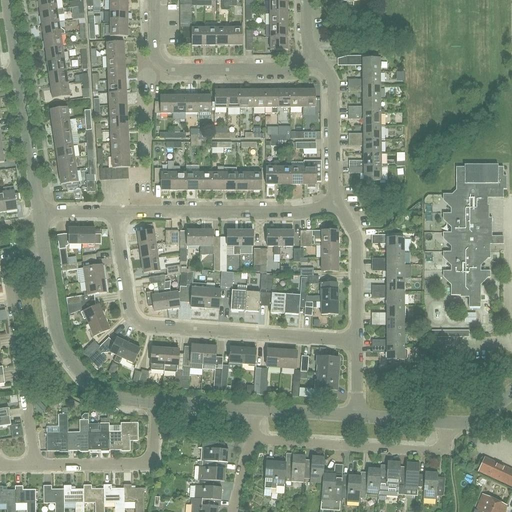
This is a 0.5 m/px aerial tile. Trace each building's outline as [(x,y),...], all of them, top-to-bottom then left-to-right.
[(40,12),(58,10),(56,0),(38,0),(40,12)] [(128,0),(110,0),(111,11),(128,12),(128,0)] [(180,0),(180,11),(192,11),(192,6),(204,6),(204,1),(197,1),(197,0),(180,0)] [(288,0),(270,0),(270,13),(288,13),(288,0)] [(353,0),(335,0),(336,3),(341,3),(341,8),(354,8),(353,0)] [(40,12),(42,25),(59,22),(59,16),(65,15),(64,9),(58,10),(40,12)] [(111,11),(111,24),(128,24),(128,12),(111,11)] [(288,13),(270,13),(270,26),(288,26),(288,13)] [(59,22),(42,25),(44,37),(61,35),(61,34),(65,34),(64,31),(60,28),(59,22)] [(128,24),(111,24),(111,37),(128,37),(128,24)] [(288,26),(270,26),(270,38),(288,38),(288,26)] [(230,29),(230,46),(243,46),(242,28),(230,29)] [(192,45),(192,46),(205,46),(205,29),(192,29),(192,33),(192,39),(192,45)] [(205,29),(205,46),(217,46),(217,29),(205,29)] [(217,29),(217,46),(230,46),(230,29),(217,29)] [(44,37),(45,50),(63,47),(61,35),(44,37)] [(288,38),(270,38),(271,51),(288,51),(288,38)] [(108,56),(125,56),(124,42),(107,43),(108,56)] [(45,50),(47,62),(65,59),(68,59),(68,53),(64,53),(63,47),(45,50)] [(91,49),(91,57),(97,57),(101,57),(101,54),(97,52),(96,49),(91,49)] [(108,69),(126,68),(125,56),(108,56),(108,69)] [(363,73),(380,73),(380,59),(360,59),(360,57),(348,57),(348,66),(363,66),(363,73)] [(49,74),(66,72),(65,59),(47,62),(49,74)] [(109,81),(126,81),(126,68),(108,69),(109,81)] [(49,74),(51,87),(68,84),(66,72),(49,74)] [(348,86),(380,86),(380,73),(363,73),(363,80),(348,80),(348,86)] [(109,94),(127,93),(126,81),(109,81),(109,94)] [(68,84),(51,87),(53,99),(70,97),(68,84)] [(363,100),(380,100),(380,86),(348,86),(348,93),(363,93),(363,100)] [(278,91),(278,108),(290,108),(290,90),(278,91)] [(290,90),(290,108),(303,108),(302,90),(290,90)] [(302,90),(303,108),(316,108),(315,90),(302,90)] [(228,109),(227,91),(215,91),(215,109),(228,109)] [(240,109),(240,91),(227,91),(228,109),(240,109)] [(253,108),(253,91),(240,91),(240,109),(253,108)] [(265,108),(265,91),(253,91),(253,108),(265,108)] [(278,108),(278,91),(265,91),(265,108),(272,108),(272,114),(278,114),(278,108)] [(110,106),(127,105),(127,93),(109,94),(110,106)] [(186,97),(186,114),(198,114),(198,96),(186,97)] [(211,121),(211,114),(211,96),(198,96),(198,114),(198,121),(211,121)] [(160,97),(160,114),(173,114),(173,97),(160,97)] [(173,97),(173,114),(186,114),(186,97),(173,97)] [(349,114),(380,113),(380,100),(363,100),(363,107),(349,108),(349,114)] [(111,119),(128,118),(127,105),(110,106),(111,119)] [(52,123),(69,120),(68,108),(50,110),(52,123)] [(363,127),(381,127),(380,113),(349,114),(349,120),(363,120),(363,127)] [(111,131),(129,130),(128,118),(111,119),(111,131)] [(69,120),(52,123),(54,135),(71,133),(77,132),(76,119),(69,120)] [(349,141),(381,140),(381,127),(363,127),(364,134),(349,134),(349,141)] [(253,134),(253,139),(265,139),(265,134),(261,134),(261,128),(253,128),(253,134)] [(112,143),(129,143),(129,130),(111,131),(112,143)] [(56,148),(73,145),(71,133),(54,135),(56,148)] [(364,154),(381,154),(381,140),(349,141),(349,147),(364,147),(364,154)] [(113,156),(130,155),(129,143),(112,143),(113,156)] [(58,160),(75,158),(73,145),(56,148),(58,160)] [(349,168),(381,168),(381,167),(381,164),(381,154),(364,154),(364,161),(349,162),(349,168)] [(128,168),(131,168),(130,155),(113,156),(113,169),(117,169),(123,168),(128,168)] [(59,172),(77,170),(75,158),(58,160),(59,172)] [(168,162),(168,174),(162,174),(162,169),(155,169),(155,183),(161,183),(161,191),(174,191),(174,174),(174,167),(174,162),(168,162)] [(267,164),(266,164),(266,186),(279,186),(279,168),(279,162),(275,162),(274,164),(267,164)] [(317,183),(322,183),(322,162),(304,162),(304,164),(304,165),(304,168),(304,186),(308,186),(308,188),(316,188),(316,186),(317,186),(317,183)] [(292,164),(292,168),(292,186),(304,186),(304,168),(304,165),(304,164),(292,164)] [(504,190),(507,190),(507,176),(504,176),(504,167),(498,167),(498,165),(465,165),(465,168),(456,168),(456,195),(443,195),(444,195),(444,201),(451,207),(451,214),(443,214),(443,215),(444,215),(444,220),(451,227),(451,233),(443,233),(443,234),(444,234),(444,239),(451,246),(451,252),(443,252),(443,253),(444,253),(444,258),(451,265),(451,271),(443,272),(444,272),(444,278),(451,284),(451,296),(469,296),(469,308),(481,308),(481,284),(487,278),(490,278),(490,271),(481,271),(481,265),(487,259),(490,259),(490,237),(492,237),(492,218),(489,218),(489,205),(487,205),(487,197),(503,197),(503,199),(504,199),(504,190)] [(174,167),(174,174),(174,191),(186,191),(186,174),(180,174),(180,167),(174,167)] [(218,174),(211,174),(211,191),(224,191),(224,174),(224,169),(224,168),(218,168),(218,174)] [(292,168),(279,168),(279,186),(292,186),(292,168)] [(381,168),(349,168),(349,174),(364,174),(364,182),(381,181),(381,168)] [(224,169),(224,174),(224,191),(237,191),(237,174),(237,169),(224,169)] [(77,170),(59,172),(61,185),(79,183),(77,170)] [(199,174),(186,174),(186,191),(199,191),(199,174)] [(211,174),(199,174),(199,191),(211,191),(211,174)] [(249,174),(237,174),(237,191),(249,191),(249,174)] [(262,174),(249,174),(249,191),(262,191),(262,174)] [(95,181),(87,182),(88,193),(96,192),(95,181)] [(4,193),(7,212),(18,210),(17,202),(20,201),(19,194),(16,195),(14,187),(4,188),(5,193),(4,193)] [(145,232),(138,233),(140,247),(156,245),(153,225),(144,226),(145,232)] [(69,245),(82,245),(83,229),(69,229),(69,235),(64,235),(64,242),(65,247),(67,247),(69,245)] [(95,235),(95,229),(83,229),(82,245),(101,245),(101,235),(95,235)] [(187,247),(188,247),(200,247),(200,231),(187,231),(187,232),(187,247)] [(213,249),(213,238),(213,231),(200,231),(200,247),(200,254),(214,255),(214,272),(220,272),(220,266),(220,250),(213,249)] [(234,247),(234,255),(240,255),(240,254),(240,231),(227,231),(227,238),(227,247),(234,247)] [(253,255),(253,247),(253,231),(240,231),(240,255),(253,255)] [(280,247),(280,231),(267,232),(267,247),(275,247),(275,255),(280,255),(280,247)] [(280,231),(280,247),(293,247),(293,231),(280,231)] [(312,237),(312,245),(322,245),(338,245),(338,231),(322,231),(322,237),(312,237)] [(387,252),(404,252),(404,238),(385,238),(385,236),(372,236),(372,245),(387,245),(387,252)] [(156,245),(140,247),(142,261),(158,258),(156,245)] [(338,259),(338,245),(322,245),(322,259),(338,259)] [(62,266),(69,265),(67,249),(59,250),(62,266)] [(372,266),(404,266),(404,252),(387,252),(387,259),(372,259),(372,266)] [(158,258),(142,261),(144,274),(160,272),(158,258)] [(338,259),(322,259),(322,272),(338,272),(338,259)] [(62,266),(63,272),(78,270),(77,263),(69,265),(62,266)] [(86,282),(105,279),(103,265),(84,268),(86,282)] [(180,274),(180,266),(166,268),(167,276),(180,274)] [(387,279),(404,279),(404,266),(372,266),(372,272),(387,272),(387,279)] [(207,289),(207,285),(193,284),(194,272),(188,273),(188,274),(187,285),(193,286),(192,288),(191,308),(205,309),(207,289)] [(149,278),(150,285),(157,284),(165,283),(165,276),(149,278)] [(308,277),(307,285),(319,285),(319,277),(314,277),(308,277)] [(68,305),(95,301),(95,295),(107,293),(105,279),(86,282),(87,292),(84,292),(85,296),(67,299),(68,305)] [(372,293),(404,293),(404,279),(387,279),(387,286),(372,287),(372,293)] [(322,283),(322,303),(338,303),(338,283),(322,283)] [(231,311),(245,312),(247,292),(247,286),(238,286),(238,291),(232,291),(231,311)] [(158,288),(159,296),(153,297),(152,293),(147,294),(149,307),(153,307),(154,313),(167,311),(164,290),(164,287),(158,288)] [(221,290),(207,289),(205,309),(219,310),(221,290)] [(164,290),(167,311),(180,309),(178,293),(171,294),(170,290),(164,290)] [(247,292),(245,312),(259,313),(261,293),(247,292)] [(387,306),(404,306),(404,293),(372,293),(372,299),(387,299),(387,306)] [(271,314),(285,315),(286,295),(272,294),(271,314)] [(300,296),(286,295),(285,315),(299,316),(301,296),(300,296)] [(89,325),(105,318),(99,305),(96,307),(95,301),(68,305),(69,316),(80,311),(84,320),(87,319),(87,321),(89,325)] [(305,317),(313,317),(313,303),(312,303),(306,303),(305,309),(305,317)] [(338,315),(338,303),(322,303),(316,303),(316,309),(322,309),(322,315),(338,315)] [(372,320),(404,320),(404,306),(387,306),(387,313),(372,314),(372,320)] [(105,318),(89,325),(91,330),(89,331),(92,337),(110,330),(106,320),(105,318)] [(387,333),(404,333),(404,320),(372,320),(372,326),(387,326),(387,333)] [(372,347),(404,347),(404,333),(387,333),(387,341),(372,341),(372,347)] [(11,334),(1,335),(3,346),(13,344),(11,334)] [(114,362),(119,364),(128,344),(124,342),(124,339),(119,337),(117,339),(112,348),(110,347),(104,352),(100,347),(98,349),(88,359),(97,368),(105,360),(100,355),(102,354),(110,353),(117,356),(114,362)] [(98,349),(100,347),(94,342),(82,354),(88,359),(98,349)] [(128,344),(119,364),(119,365),(122,359),(134,364),(140,350),(128,344)] [(190,364),(203,365),(204,346),(192,346),(190,364)] [(216,347),(204,346),(203,365),(202,371),(215,371),(214,390),(221,391),(221,384),(222,379),(222,370),(215,369),(215,366),(216,347)] [(404,350),(404,347),(372,347),(372,353),(387,353),(387,361),(404,361),(404,360),(406,360),(407,358),(407,351),(406,350),(404,350)] [(242,365),(242,349),(230,348),(229,364),(235,365),(235,371),(241,371),(242,365)] [(164,371),(165,350),(152,349),(150,370),(164,371)] [(256,350),(242,349),(242,365),(255,366),(256,350)] [(181,389),(182,381),(183,371),(178,370),(179,351),(165,350),(164,371),(164,372),(175,373),(174,389),(181,389)] [(281,369),(282,352),(268,351),(267,368),(281,369)] [(297,353),(282,352),(281,369),(296,370),(297,353)] [(301,372),(301,373),(308,373),(309,357),(303,357),(302,357),(301,372)] [(317,358),(317,366),(319,366),(319,374),(338,375),(339,359),(325,358),(319,358),(317,358)] [(221,392),(227,393),(228,379),(227,379),(229,367),(222,366),(222,370),(222,379),(221,384),(221,391),(221,392)] [(259,395),(266,395),(268,370),(261,369),(260,381),(259,395)] [(141,373),(138,386),(145,387),(148,373),(142,371),(141,373)] [(138,387),(138,386),(141,373),(135,372),(132,385),(138,387)] [(300,388),(299,398),(301,398),(324,400),(325,400),(325,390),(337,391),(338,375),(319,374),(318,381),(316,381),(315,389),(315,392),(308,391),(308,389),(300,388)] [(45,407),(39,401),(34,406),(39,412),(45,407)] [(0,418),(9,417),(8,409),(0,409),(0,418)] [(59,453),(68,453),(68,452),(68,434),(67,415),(59,415),(59,434),(47,434),(47,452),(59,452),(59,453)] [(9,417),(0,418),(0,427),(11,426),(9,417)] [(89,452),(89,451),(89,433),(88,421),(79,421),(80,433),(68,434),(68,452),(80,451),(80,453),(89,452)] [(89,433),(89,451),(101,451),(101,452),(109,452),(109,451),(109,433),(109,424),(100,424),(100,433),(89,433)] [(109,433),(109,451),(121,451),(121,452),(130,452),(130,441),(138,441),(138,424),(121,424),(121,433),(109,433)] [(212,462),(228,463),(229,450),(224,450),(225,444),(202,442),(201,448),(203,448),(202,461),(203,461),(212,462)] [(292,460),(286,459),(286,463),(285,482),(304,483),(304,480),(305,461),(306,457),(293,456),(292,456),(292,460)] [(310,483),(322,484),(323,484),(323,475),(325,458),(312,457),(311,461),(305,461),(304,480),(310,480),(310,483)] [(478,472),(479,472),(511,487),(511,470),(484,458),(478,472)] [(212,462),(203,461),(202,467),(199,467),(198,480),(200,480),(211,481),(225,482),(225,469),(211,468),(212,462)] [(272,466),(266,466),(265,488),(276,489),(276,494),(284,494),(285,482),(286,463),(273,462),(272,466)] [(381,466),(381,470),(379,500),(385,500),(386,496),(398,496),(399,486),(400,468),(400,464),(387,463),(387,466),(381,466)] [(406,468),(400,468),(399,486),(405,487),(405,490),(418,491),(418,488),(419,475),(420,465),(407,464),(406,468)] [(379,500),(381,470),(368,469),(367,474),(361,473),(361,477),(360,499),(366,499),(366,495),(379,496),(378,500),(379,500)] [(436,496),(443,496),(444,478),(438,478),(438,474),(425,473),(425,476),(419,475),(418,488),(424,488),(423,499),(436,500),(436,496)] [(340,511),(340,499),(342,481),(336,480),(336,475),(323,475),(323,484),(322,484),(321,501),(328,502),(327,511),(340,511)] [(348,481),(342,481),(340,499),(346,499),(346,502),(359,503),(360,499),(361,477),(348,476),(348,481)] [(211,481),(200,480),(199,486),(196,486),(195,499),(205,500),(221,501),(222,488),(211,487),(211,481)] [(64,490),(64,504),(75,504),(75,511),(84,511),(84,504),(84,490),(71,490),(71,486),(64,486),(64,490)] [(84,490),(84,504),(95,503),(95,511),(104,511),(104,503),(104,490),(91,490),(91,486),(84,486),(84,490)] [(104,486),(104,490),(104,503),(115,503),(115,511),(124,511),(124,509),(124,503),(124,489),(112,489),(112,486),(104,486)] [(131,486),(124,486),(124,489),(124,503),(124,509),(135,509),(135,511),(143,511),(144,489),(131,489),(131,486)] [(0,504),(7,505),(6,511),(15,511),(15,505),(15,491),(3,491),(3,487),(0,487),(0,504)] [(26,511),(35,511),(35,491),(23,491),(23,487),(15,487),(15,491),(15,505),(15,511),(26,510),(26,511)] [(44,487),(44,504),(55,504),(55,511),(64,511),(64,504),(64,490),(51,490),(51,487),(44,487)] [(503,511),(507,506),(483,495),(475,511),(503,511)] [(218,511),(219,507),(204,506),(205,500),(195,499),(192,499),(191,505),(192,505),(191,511),(218,511)]
